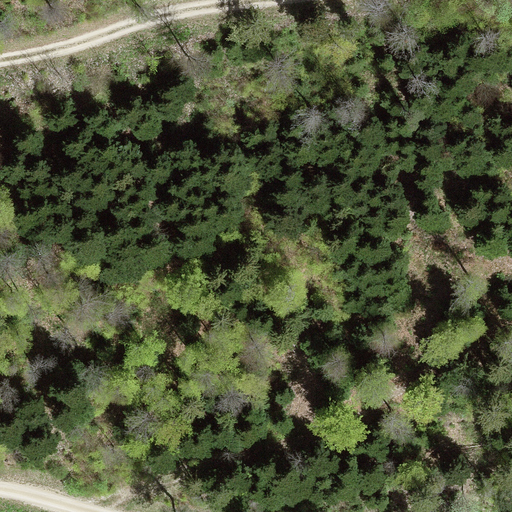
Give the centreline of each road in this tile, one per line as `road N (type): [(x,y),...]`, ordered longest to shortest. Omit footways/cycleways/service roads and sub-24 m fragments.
road 1 (track): [(83,511),(160,473),(251,459),(350,426),(511,319)]
road 2 (track): [(0,61),(70,50),(140,19),(256,0)]
